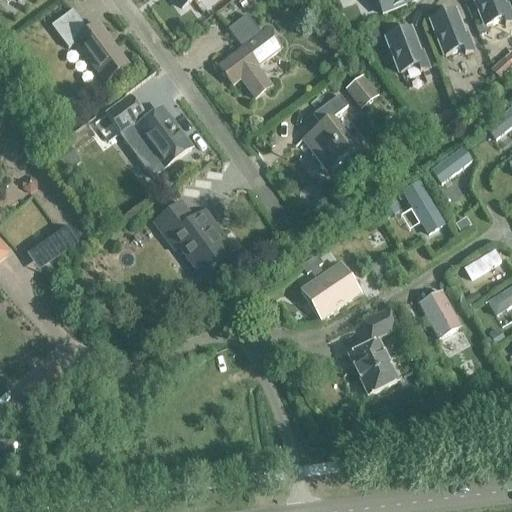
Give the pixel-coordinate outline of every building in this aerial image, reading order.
[(171,0),(180,12),(196,0),(171,0)] [(415,0),(368,0),(369,2),(373,0),(374,0),(382,17),(416,3),(415,0)] [(499,0),(473,0),(485,30),(502,23),(504,28),(511,25),(511,21),(507,8),(503,10),(499,0)] [(97,28),(87,35),(71,14),(51,30),(68,52),(74,48),(104,88),(128,70),(97,28)] [(453,15),(449,17),(445,15),(436,18),(435,22),(431,24),(445,59),(462,52),(464,58),(473,54),(466,38),(463,39),(453,15)] [(266,34),(261,38),(247,18),(227,33),(242,52),(218,70),(232,90),(240,83),(254,102),(270,90),(256,71),(280,53),(266,34)] [(409,33),(404,35),(400,33),(392,36),(391,40),(386,42),(400,77),(417,70),(419,75),(428,72),(422,56),(418,57),(409,33)] [(306,140),(330,172),(356,153),(332,122),(347,111),(338,99),(318,115),(326,126),(306,140)] [(161,112),(145,124),(129,103),(107,119),(122,138),(133,130),(165,173),(191,153),(161,112)] [(511,112),(485,134),(492,143),(511,128),(511,112)] [(441,188),(471,166),(462,154),(432,176),(441,188)] [(445,231),(418,181),(405,188),(431,238),(445,231)] [(205,215),(193,223),(181,206),(153,226),(167,244),(171,241),(204,285),(234,262),(211,231),(215,228),(205,215)] [(369,243),(401,224),(394,212),(362,230),(369,243)] [(471,283),(501,265),(495,254),(464,273),(471,283)] [(387,269),(382,261),(370,269),(383,290),(395,282),(393,280),(397,278),(390,267),(387,269)] [(300,295),(320,325),(359,298),(340,269),(300,295)] [(511,310),(511,291),(488,307),(496,320),(511,310)] [(461,330),(442,295),(419,308),(437,342),(461,330)] [(348,360),(367,400),(396,386),(376,343),(398,332),(389,314),(361,327),(372,349),(348,360)] [(21,396),(37,414),(66,389),(49,371),(21,396)]
